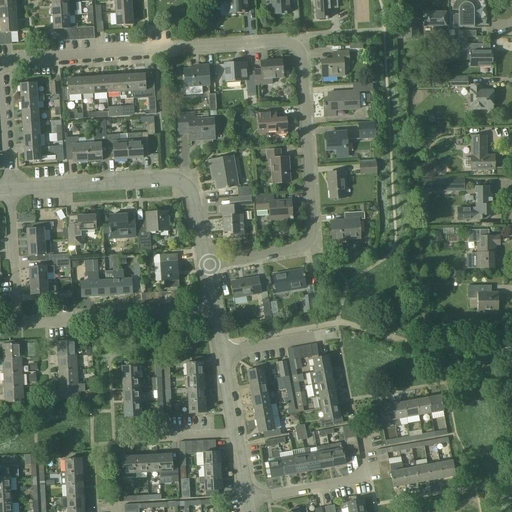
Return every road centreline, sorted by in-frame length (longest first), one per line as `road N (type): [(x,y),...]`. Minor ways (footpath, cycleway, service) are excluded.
road 1 (residential): [(205,265),(310,240),(296,46),(0,60)]
road 2 (unclassified): [(205,265),(192,197),(177,181),(9,189)]
road 3 (unclassified): [(248,501),(205,265)]
road 4 (residential): [(72,319),(17,316),(9,189)]
road 5 (residential): [(248,501),(358,477),(366,463),(361,428)]
road 6 (residential): [(9,189),(0,60)]
